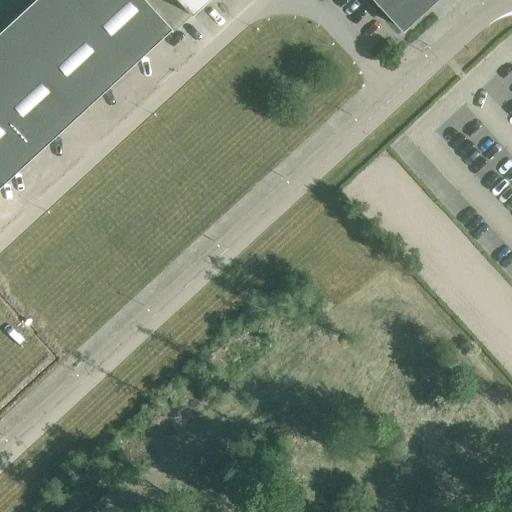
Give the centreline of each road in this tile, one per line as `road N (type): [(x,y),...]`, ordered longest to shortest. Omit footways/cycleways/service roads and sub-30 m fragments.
road 1 (unclassified): [(0,459),(393,94)]
road 2 (unclassified): [(0,246),(267,0)]
road 3 (unknown): [(367,169),(511,317)]
road 4 (unclassified): [(393,94),(506,0)]
road 5 (unclassified): [(307,0),(393,94)]
